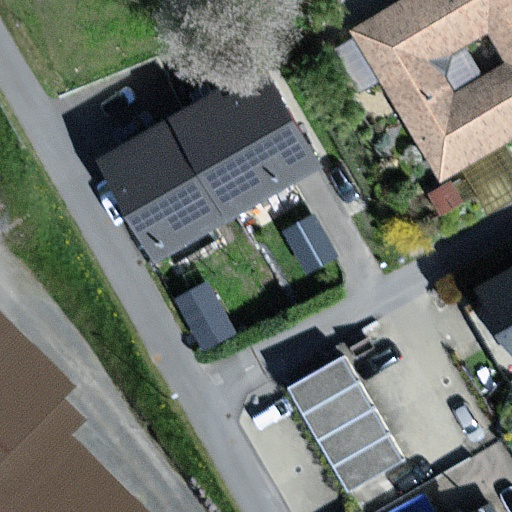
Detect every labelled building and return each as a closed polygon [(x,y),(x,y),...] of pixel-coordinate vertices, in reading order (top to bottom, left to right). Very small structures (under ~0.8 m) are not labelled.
[(511,0),(414,0),(363,30),(447,173),(511,134),(511,0)] [(295,115),(269,69),(145,140),(115,157),(160,236),(167,247),(320,158),(295,115)] [(335,251),(316,219),(295,231),(314,264),(335,251)] [(511,273),(494,284),(511,316),(511,273)] [(0,327),(0,511),(130,511),(31,411),(57,385),(0,327)] [(399,457),(343,359),(302,383),(358,481),(399,457)]
